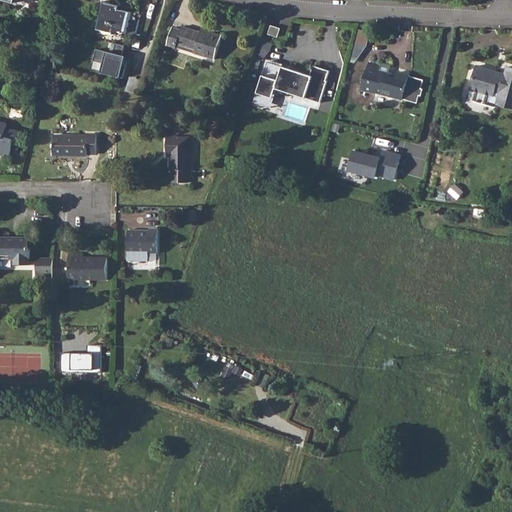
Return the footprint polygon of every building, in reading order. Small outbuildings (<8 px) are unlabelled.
[(103,13),(99,30),(113,33),(114,30),(126,33),(131,13),(118,10),(119,7),(104,3),(102,13),(103,13)] [(271,27),(269,34),(277,37),(279,29),(271,27)] [(172,29),(167,45),(176,48),(177,44),(195,50),(194,54),(214,60),(222,37),(201,31),(200,34),(181,28),(180,31),(172,29)] [(359,29),(354,55),(364,57),(369,31),(359,29)] [(261,38),(252,66),(263,69),(271,42),(261,38)] [(114,52),(126,54),(127,46),(115,44),(114,52)] [(122,77),(128,56),(96,48),(91,68),(122,77)] [(376,92),(402,100),(416,104),(419,96),(421,96),(423,89),(421,89),(423,80),(409,76),(397,72),(396,75),(379,70),(380,67),(368,63),(361,90),(375,94),(376,92)] [(285,88),(305,93),(313,95),(311,101),(323,104),(331,77),(323,75),(322,76),(315,74),(316,73),(292,66),(285,88)] [(504,75),(502,74),(476,67),(469,89),(471,89),(468,100),(495,107),(495,105),(511,110),(511,69),(506,68),(504,75)] [(24,110),(12,107),(9,116),(21,120),(24,110)] [(0,121),(0,153),(9,155),(13,139),(17,140),(19,131),(7,128),(8,124),(0,121)] [(88,137),(54,136),(54,156),(88,156),(88,154),(97,154),(97,134),(88,134),(88,137)] [(168,137),(168,153),(170,153),(170,171),(172,171),(172,181),(187,182),(187,171),(189,171),(190,137),(168,137)] [(377,157),(354,151),(349,170),(376,177),(377,175),(395,180),(402,156),(383,151),(381,158),(380,160),(376,159),(377,157)] [(128,231),(128,253),(157,254),(158,229),(149,229),(149,231),(128,231)] [(0,237),(0,258),(14,259),(14,264),(30,264),(37,265),(37,276),(53,276),(53,257),(30,256),(30,238),(0,237)] [(69,254),(69,279),(107,280),(108,258),(82,258),(82,254),(69,254)] [(62,370),(103,371),(104,344),(89,344),(89,352),(63,352),(62,370)] [(239,380),(244,367),(228,361),(223,373),(239,380)]
